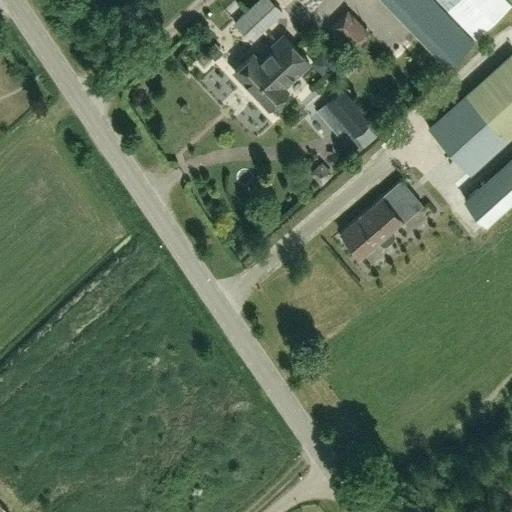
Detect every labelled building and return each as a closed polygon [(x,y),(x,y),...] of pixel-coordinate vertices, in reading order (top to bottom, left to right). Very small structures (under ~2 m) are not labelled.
[(251,43),(283,12),(271,0),(257,0),(233,23),(251,43)] [(383,0),(447,66),(471,42),(430,0),(383,0)] [(438,0),(475,38),(511,3),(507,0),(438,0)] [(359,39),(376,24),(357,4),(340,19),(359,39)] [(269,108),(289,89),(286,86),(311,62),(284,33),(256,59),(252,54),(234,71),(269,108)] [(511,51),(428,127),(469,172),(511,133),(511,51)] [(324,104),(353,137),(366,126),(368,128),(366,129),(375,139),(383,133),(374,123),(373,124),(342,88),(324,104)] [(367,173),(396,146),(385,134),(355,160),(367,173)] [(511,199),(511,156),(463,200),(485,224),(511,199)] [(402,181),(340,232),(361,256),(378,242),(380,244),(384,245),(388,244),(394,240),(395,235),(394,232),(392,230),(422,205),(402,181)] [(436,466),(428,471),(434,480),(442,474),(436,466)] [(0,490),(0,511),(38,511),(12,480),(0,490)]
